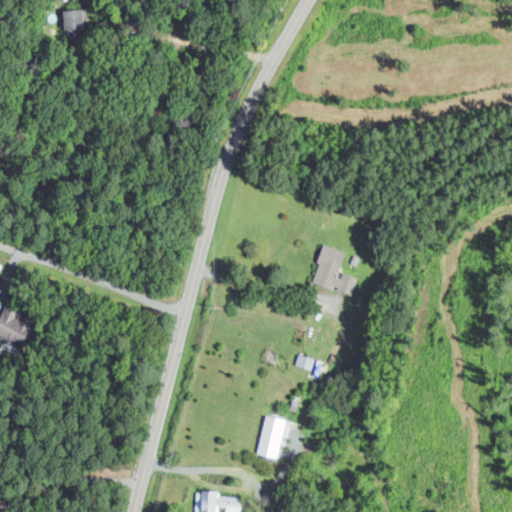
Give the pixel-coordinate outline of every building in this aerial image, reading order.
[(83,9),(64,9),(64,30),(84,30),(83,9)] [(346,251),(324,244),(313,282),(353,294),(358,277),(340,272),(346,251)] [(36,322),(7,305),(0,316),(0,337),(20,349),(36,322)] [(263,411),(286,417),(276,455),(253,449),(263,411)] [(196,511),(208,511),(217,511),(217,510),(241,511),(241,496),(220,496),(220,491),(196,491),(196,511)]
